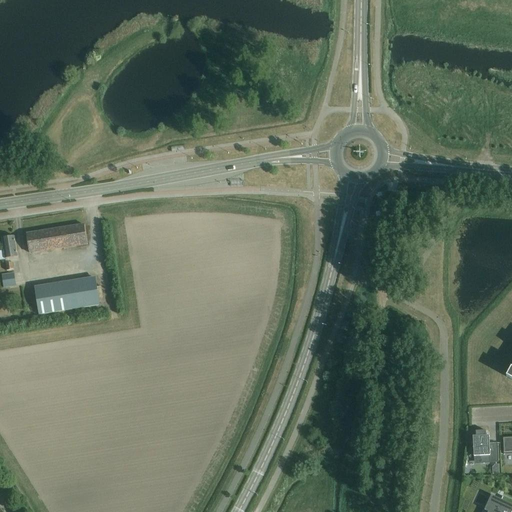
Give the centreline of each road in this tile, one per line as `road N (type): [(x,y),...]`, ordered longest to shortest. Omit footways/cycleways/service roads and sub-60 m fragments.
road 1 (secondary): [(238,511),(302,371),(354,176)]
road 2 (tertiary): [(0,204),(335,154)]
road 3 (tertiary): [(511,172),(381,156)]
road 4 (secondary): [(359,130),(361,0)]
